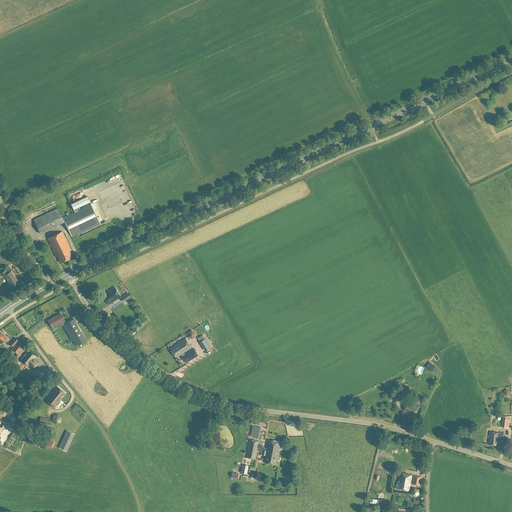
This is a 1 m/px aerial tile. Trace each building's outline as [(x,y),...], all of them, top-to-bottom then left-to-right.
[(271,195),(276,208),(286,204),(281,192),(271,195)] [(87,196),(71,204),(75,212),(78,210),(77,208),(90,201),(87,196)] [(39,213),(55,204),(53,201),(38,209),(39,213)] [(100,223),(91,204),(78,210),(75,212),(63,218),(65,221),(72,237),(100,223)] [(34,219),(40,233),(63,222),(65,221),(63,218),(58,208),(34,219)] [(192,232),(196,244),(206,241),(202,229),(192,232)] [(71,250),(62,231),(47,238),(56,257),(58,256),(61,262),(72,257),(69,251),(71,250)] [(160,248),(164,259),(180,253),(175,241),(160,248)] [(158,262),(163,260),(159,249),(154,251),(158,262)] [(19,282),(11,271),(8,273),(6,270),(1,273),(4,277),(5,276),(9,283),(8,284),(11,289),(11,290),(16,286),(15,285),(19,282)] [(121,297),(116,288),(115,287),(102,294),(108,304),(116,300),(121,297)] [(123,302),(131,297),(129,293),(121,298),(123,302)] [(82,335),(76,325),(77,324),(74,318),(66,323),(64,320),(61,313),(48,320),(52,327),(62,321),(63,324),(63,325),(72,341),(74,340),(76,345),(86,339),(83,334),(82,335)] [(13,346),(18,340),(15,338),(10,344),(13,346)] [(186,363),(198,355),(194,348),(184,355),(183,353),(191,348),(185,339),(170,348),(176,357),(181,354),(186,363)] [(24,346),(21,344),(19,342),(13,349),(18,354),(24,346)] [(40,362),(35,357),(36,356),(29,350),(21,360),(28,366),(28,365),(34,370),(40,362)] [(54,407),(66,393),(57,386),(46,401),(54,407)] [(393,399),(400,402),(402,395),(395,393),(393,399)] [(414,416),(419,407),(420,404),(407,399),(406,402),(403,410),(411,413),(410,415),(414,416)] [(508,428),(509,420),(511,421),(511,416),(509,416),(509,417),(504,416),(502,427),(508,428)] [(251,436),(260,437),(262,427),(253,426),(251,436)] [(66,451),(74,434),(67,430),(59,448),(66,451)] [(498,440),(498,438),(504,438),(504,433),(490,432),(489,444),(498,445),(498,440)] [(256,459),(258,446),(260,446),(260,445),(259,444),(259,441),(250,439),(247,458),(256,459)] [(276,465),(280,443),(280,442),(268,440),(267,449),(263,448),(263,450),(262,455),(266,455),(264,463),(276,465)] [(409,491),(412,476),(400,473),(399,482),(397,482),(396,488),(409,491)] [(420,485),(422,477),(414,476),(412,484),(420,485)] [(412,495),(417,496),(420,493),(418,489),(414,488),(411,491),(412,495)]
